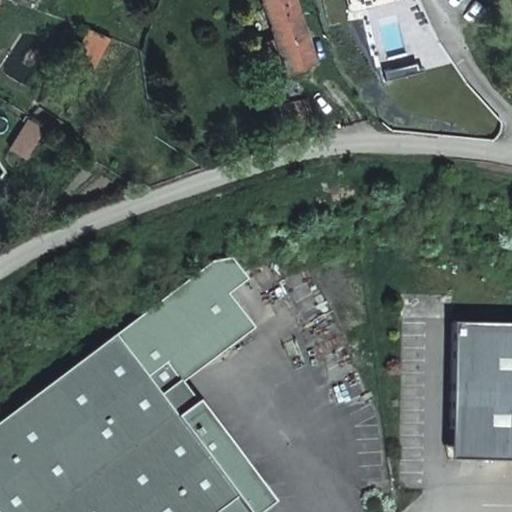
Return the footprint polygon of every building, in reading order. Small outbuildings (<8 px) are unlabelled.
[(285,67),(315,58),(295,0),(263,0),(264,1),(274,34),(261,38),(265,52),(279,49),(285,67)] [(397,1),(396,0),(345,0),(348,10),(397,1)] [(210,261),(205,265),(226,293),(246,278),(230,257),(210,261)] [(254,511),(269,501),(164,361),(236,307),(205,265),(0,418),(0,511),(254,511)] [(236,307),(164,361),(178,379),(250,325),(236,307)] [(511,327),(450,326),(448,450),(462,464),(511,464),(511,327)] [(448,450),(448,464),(462,464),(448,450)]
